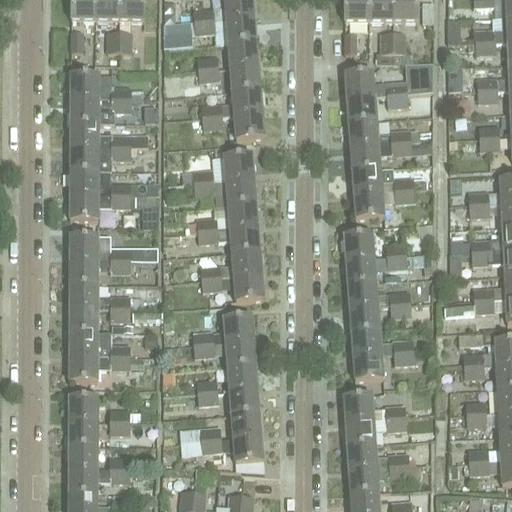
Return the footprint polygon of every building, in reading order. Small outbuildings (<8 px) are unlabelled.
[(72,0),(72,24),(96,25),(96,0),(72,0)] [(120,59),(120,25),(120,0),(96,0),(96,25),(110,25),(110,39),(107,39),(107,59),(120,59)] [(120,0),(120,25),(120,59),(132,59),(132,39),(131,39),(131,25),(144,26),(144,0),(120,0)] [(224,0),(225,14),(213,14),(193,16),(194,28),(214,26),(226,26),(226,24),(255,22),(252,0),(224,0)] [(370,27),(369,0),(345,0),(345,26),(370,27)] [(394,0),(369,0),(370,27),(394,27),(394,0)] [(419,27),(418,0),(394,0),(394,27),(419,27)] [(473,0),(474,13),(494,12),(493,0),(473,0)] [(431,8),(422,8),(422,28),(431,28),(431,8)] [(495,46),(507,46),(511,45),(511,21),(506,22),(501,22),(502,34),(492,34),(492,33),(475,34),(475,47),(495,46)] [(257,46),(255,22),(226,24),(226,26),(214,26),(215,36),(227,35),(228,48),(257,46)] [(214,26),(194,28),(195,41),(215,39),(215,36),(214,26)] [(194,28),(164,30),(164,43),(195,41),(194,28)] [(83,58),(84,38),(71,38),(70,58),(83,58)] [(380,60),(393,60),(393,39),(380,39),(380,60)] [(393,39),(393,60),(406,60),(406,40),(393,39)] [(344,40),(344,60),(357,60),(357,40),(344,40)] [(230,73),(259,71),(257,46),(228,48),(230,73)] [(496,59),(495,46),(475,47),(476,60),(496,59)] [(377,60),(377,70),(393,70),(393,60),(380,60),(377,60)] [(415,60),(406,60),(393,60),(393,70),(415,70),(415,60)] [(217,62),(197,63),(198,75),(218,74),(217,62)] [(511,69),(508,70),(509,83),(497,83),(497,82),(477,82),(477,95),(497,94),(509,94),(511,93),(511,69)] [(232,97),(260,95),(259,71),(230,73),(232,97)] [(219,87),(218,74),(198,75),(199,88),(219,87)] [(387,101),(407,99),(433,97),(434,85),(375,90),(374,77),(345,80),(347,105),(375,102),(387,101)] [(71,80),(70,106),(99,106),(131,106),(131,91),(111,91),(111,93),(99,93),(99,81),(71,80)] [(498,107),(497,94),(477,95),(478,108),(498,107)] [(232,97),(233,110),(221,111),(221,110),(201,111),(202,124),(222,122),(234,121),(262,119),(260,95),(232,97)] [(407,99),(387,101),(388,113),(408,111),(407,99)] [(348,129),(377,127),(375,102),(347,105),(348,129)] [(113,118),(131,118),(131,106),(99,106),(70,106),(70,129),(99,129),(113,129),(113,118)] [(236,146),(264,144),(262,119),(234,121),(236,146)] [(200,121),(169,124),(171,138),(201,135),(200,121)] [(222,122),(202,124),(203,136),(223,134),(222,122)] [(350,153),(379,151),(377,127),(348,129),(350,153)] [(112,141),(99,142),(99,129),(70,129),(70,153),(98,154),(131,153),(131,140),(112,141)] [(499,131),(479,132),(479,145),(499,144),(499,131)] [(390,137),(391,150),(410,149),(409,135),(390,137)] [(499,144),(479,145),(480,157),(500,157),(499,144)] [(381,175),(380,162),(392,161),(392,162),(411,161),(410,149),(391,150),(379,151),(350,153),(352,177),(381,175)] [(98,178),(98,166),(111,166),(111,167),(131,167),(131,153),(98,154),(70,153),(70,177),(98,178)] [(223,162),(224,174),(225,186),(254,184),(252,160),(223,162)] [(195,188),(214,187),(213,175),(194,177),(195,188)] [(354,201),(383,199),(381,175),(352,177),(354,201)] [(110,190),(98,190),(98,178),(70,177),(70,201),(98,201),(110,202),(131,201),(131,189),(110,189),(110,190)] [(154,182),(135,181),(133,194),(153,196),(154,182)] [(501,207),(511,206),(511,182),(499,183),(501,207)] [(226,198),(227,210),(256,208),(254,184),(225,186),(226,198)] [(393,185),(394,198),(414,197),(413,184),(393,185)] [(195,200),(215,199),(214,187),(195,188),(195,200)] [(383,209),(395,208),(395,210),(415,209),(414,197),(394,198),(383,199),(354,201),(355,225),(384,223),(383,209)] [(488,197),(469,198),(469,211),(489,210),(488,197)] [(110,202),(98,201),(70,201),(69,225),(98,226),(98,213),(130,214),(131,201),(110,202)] [(511,230),(511,206),(501,207),(502,231),(511,230)] [(256,208),(227,210),(228,222),(229,233),(229,234),(257,232),(256,208)] [(490,223),(489,210),(469,211),(470,224),(490,223)] [(197,224),(198,236),(218,234),(217,223),(197,224)] [(503,244),(490,244),(467,245),(468,258),(471,257),(503,256),(503,255),(511,254),(511,230),(502,231),(503,244)] [(229,234),(229,233),(218,234),(198,236),(199,248),(230,245),(231,258),(259,256),(257,232),(229,234)] [(174,253),(189,253),(189,238),(175,238),(174,253)] [(345,266),(375,264),(373,240),(343,242),(345,266)] [(98,266),(110,266),(131,266),(131,255),(108,255),(109,242),(70,241),(69,266),(98,266)] [(386,251),(387,264),(407,262),(406,250),(386,251)] [(488,270),(504,269),(504,280),(511,279),(511,254),(503,255),(503,256),(471,257),(472,272),(488,271),(488,270)] [(222,283),(261,280),(259,256),(231,258),(232,270),(201,272),(202,285),(222,283)] [(432,277),(430,257),(418,258),(419,265),(407,266),(408,279),(432,277)] [(387,264),(375,264),(345,266),(347,290),(377,288),(376,275),(388,274),(388,276),(407,275),(407,262),(387,264)] [(109,278),(131,279),(131,266),(110,266),(98,266),(69,266),(69,290),(98,290),(98,278),(109,278)] [(223,295),(234,294),(235,306),(263,304),(261,280),(222,283),(202,285),(203,296),(223,294),(223,295)] [(349,314),(378,312),(377,288),(347,290),(349,314)] [(98,290),(69,290),(69,314),(98,314),(98,315),(110,315),(109,326),(130,326),(130,302),(98,302),(98,290)] [(141,319),(151,318),(150,307),(166,306),(165,290),(139,291),(141,319)] [(493,293),(473,294),(474,307),(494,306),(493,293)] [(389,298),(390,311),(410,309),(409,297),(389,298)] [(494,306),(474,307),(475,320),(494,319),(494,317),(494,306)] [(445,321),(475,320),(474,308),(444,310),(445,321)] [(380,335),(379,323),(391,322),(391,324),(411,322),(410,309),(390,311),(378,312),(349,314),(351,338),(380,335)] [(97,338),(98,315),(98,314),(69,314),(69,338),(97,338)] [(222,323),(224,337),(213,338),(212,336),(193,338),(194,351),(225,349),(224,347),(252,345),(250,321),(222,323)] [(393,348),(381,349),(380,335),(351,338),(352,362),(382,359),(382,360),(394,359),(414,358),(413,345),(393,346),(393,348)] [(97,338),(69,338),(69,362),(97,362),(109,362),(130,362),(130,350),(111,349),(111,338),(97,338)] [(459,353),(483,351),(482,339),(458,340),(459,353)] [(511,343),(493,344),(494,357),(483,358),(483,356),(463,357),(464,371),(484,370),(495,369),(511,368),(511,343)] [(214,360),(225,360),(226,372),(255,369),(252,345),(224,347),(225,349),(194,351),(195,364),(215,362),(214,360)] [(414,358),(394,359),(395,372),(415,370),(414,358)] [(354,386),(384,383),(382,360),(382,359),(352,362),(354,386)] [(109,362),(97,362),(69,362),(69,387),(97,387),(98,374),(130,374),(130,362),(109,362)] [(511,392),(511,368),(495,369),(496,394),(511,392)] [(228,396),(257,393),(255,369),(226,372),(228,396)] [(484,382),(484,370),(464,371),(465,383),(484,382)] [(216,385),(197,387),(198,398),(217,397),(216,385)] [(497,418),(511,416),(511,392),(496,394),(497,418)] [(230,420),(259,418),(257,393),(228,396),(230,420)] [(218,411),(217,397),(198,398),(199,412),(218,411)] [(385,412),(385,413),(373,414),(372,401),(343,402),(344,426),(374,425),(374,426),(406,424),(405,411),(385,412)] [(68,404),(68,428),(98,428),(98,404),(68,404)] [(485,407),(466,408),(467,421),(486,420),(485,407)] [(110,416),(110,428),(130,428),(130,416),(110,416)] [(511,416),(497,418),(497,419),(498,431),(499,442),(511,441),(511,416)] [(232,444),(261,442),(259,418),(230,420),(232,444)] [(486,420),(467,421),(467,433),(487,432),(486,420)] [(375,449),(375,437),(387,436),(387,437),(407,436),(406,424),(374,426),(374,425),(344,426),(346,451),(375,449)] [(68,428),(68,452),(98,452),(98,428),(68,428)] [(110,441),(130,441),(130,428),(110,428),(110,441)] [(200,434),(180,436),(181,449),(201,447),(221,445),(220,432),(200,434)] [(511,441),(499,442),(499,455),(500,466),(511,465),(511,441)] [(261,442),(232,444),(234,468),(263,466),(261,442)] [(201,447),(181,449),(182,462),(203,460),(222,459),(221,445),(201,447)] [(388,461),(376,462),(375,449),(346,451),(348,475),(377,473),(389,472),(389,473),(409,472),(408,459),(388,460),(388,461)] [(68,452),(68,476),(98,476),(98,452),(68,452)] [(488,455),(468,456),(469,469),(489,468),(488,456),(488,455)] [(110,464),(110,476),(130,476),(130,464),(110,464)] [(489,479),(501,478),(501,490),(511,489),(511,465),(500,466),(500,467),(489,468),(469,469),(470,481),(489,480),(489,479)] [(378,497),(378,485),(390,484),(390,485),(410,484),(409,472),(389,473),(389,472),(377,473),(348,475),(349,499),(378,497)] [(98,476),(68,476),(68,500),(86,500),(98,500),(98,488),(110,488),(110,489),(130,489),(130,476),(110,476),(98,476)] [(179,511),(192,511),(193,498),(181,497),(179,511)] [(349,511),(379,511),(378,497),(349,499),(349,511)] [(193,498),(192,511),(205,511),(207,499),(193,498)] [(86,500),(68,500),(68,511),(97,511),(98,500),(86,500)] [(240,511),(241,502),(229,501),(227,511),(240,511)] [(241,502),(240,511),(253,511),(254,503),(241,502)]
